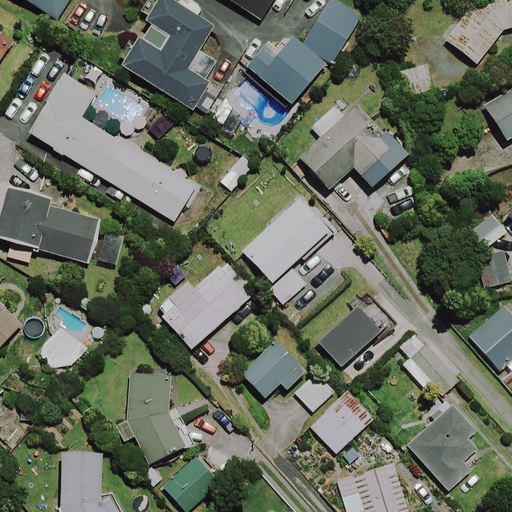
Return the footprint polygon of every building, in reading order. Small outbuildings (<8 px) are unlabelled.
[(23,0),(57,21),(70,0),(23,0)] [(215,26),(173,0),(157,0),(145,21),(151,25),(142,39),(139,37),(121,66),(193,111),(211,82),(206,79),(217,62),(199,51),(215,26)] [(228,0),(260,21),(274,0),(228,0)] [(330,0),(303,44),(333,62),(361,16),(334,0),(330,0)] [(504,31),(511,28),(511,0),(476,0),(445,40),(477,65),(504,31)] [(0,62),(14,42),(0,32),(0,62)] [(327,65),(294,36),(291,39),(289,38),(284,38),(276,48),(268,41),(247,66),(292,105),(327,65)] [(433,91),(427,65),(398,72),(405,98),(433,91)] [(96,92),(65,73),(28,134),(174,222),(197,185),(119,138),(118,140),(81,118),(96,92)] [(511,138),(511,88),(484,106),(506,142),(511,138)] [(233,108),(226,98),(213,119),(223,124),(233,108)] [(344,117),(334,106),(310,128),(320,138),(298,158),(329,191),(354,168),(373,188),(409,155),(386,131),(382,135),(356,106),(344,117)] [(254,166),(242,156),(220,182),(232,192),(254,166)] [(53,199),(8,187),(0,216),(0,238),(39,249),(39,251),(88,265),(101,220),(57,208),(58,205),(51,203),(53,199)] [(329,232),(299,199),(242,251),(271,284),(329,232)] [(124,236),(105,231),(98,260),(117,265),(124,236)] [(503,251),(476,258),(484,287),(511,280),(503,251)] [(258,292),(231,261),(221,269),(219,266),(193,288),(188,282),(159,307),(165,314),(162,317),(190,350),(258,292)] [(307,284),(298,274),(273,296),(282,306),(307,284)] [(0,348),(22,325),(0,303),(0,348)] [(511,362),(511,314),(504,305),(468,337),(500,373),(511,362)] [(317,341),(341,368),(381,332),(358,306),(317,341)] [(61,328),(44,345),(40,355),(51,369),(72,365),(88,348),(61,328)] [(307,371),(276,340),(241,375),(266,400),(280,385),(287,391),(307,371)] [(511,371),(501,381),(511,394),(511,361),(507,366),(511,371)] [(130,373),(126,421),(116,426),(124,443),(135,437),(149,466),(186,447),(169,412),(172,376),(130,373)] [(329,397),(311,378),(294,393),(313,413),(329,397)] [(420,400),(405,384),(394,394),(408,411),(420,400)] [(374,418),(347,389),(309,426),(335,454),(374,418)] [(469,438),(477,431),(453,404),(406,445),(448,492),(472,470),(464,461),(478,449),(469,438)] [(103,454),(61,453),(60,508),(62,511),(117,511),(110,498),(103,501),(102,498),(103,454)] [(188,511),(221,484),(197,457),(162,487),(184,511),(188,511)] [(408,511),(394,463),(337,481),(346,511),(408,511)]
